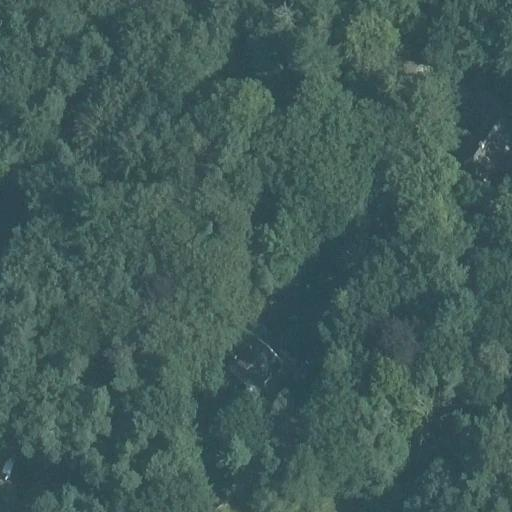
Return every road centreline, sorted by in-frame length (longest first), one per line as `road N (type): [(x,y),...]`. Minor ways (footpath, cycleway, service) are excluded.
road 1 (unclassified): [(343,184),(36,0)]
road 2 (unknown): [(207,102),(41,377)]
road 3 (residential): [(343,184),(466,0)]
road 4 (unclassified): [(511,285),(343,184)]
